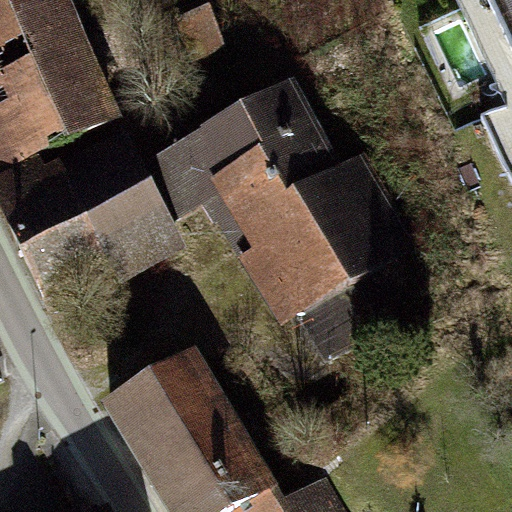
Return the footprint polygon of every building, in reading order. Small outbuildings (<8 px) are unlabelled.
[(0,0),(0,102),(28,165),(116,125),(65,14),(85,5),(82,0),(0,0)] [(511,0),(490,0),(504,29),(511,24),(511,0)] [(222,51),(207,15),(186,23),(201,60),(222,51)] [(229,195),(333,365),(435,303),(408,258),(418,250),(360,165),(326,185),(314,163),(326,158),(290,90),(154,166),(181,221),(229,195)] [(511,106),(484,120),(511,178),(511,106)] [(132,147),(69,173),(119,273),(181,241),(132,147)] [(43,169),(0,188),(0,194),(52,308),(120,274),(119,273),(69,173),(52,184),(43,169)] [(193,361),(113,409),(175,511),(342,511),(327,485),(284,511),(193,361)]
